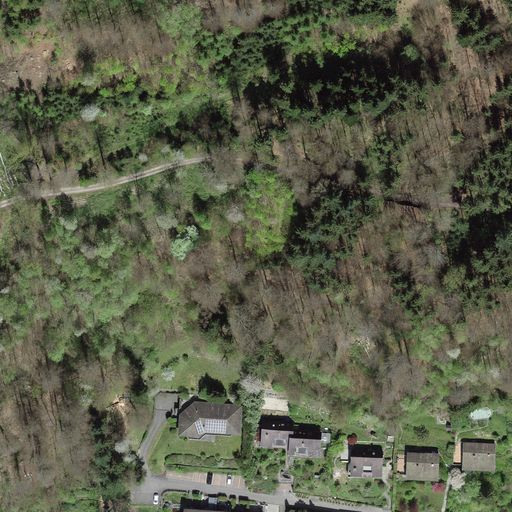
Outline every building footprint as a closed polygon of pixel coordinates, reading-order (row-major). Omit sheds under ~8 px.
[(241,435),(244,403),(195,400),(181,413),(178,435),(200,437),(205,433),(241,435)] [(290,446),(292,430),(292,424),(263,422),(263,432),(266,432),(265,444),(290,446)] [(320,432),(292,430),(290,446),(290,453),(319,455),(320,432)] [(494,466),(495,444),(464,443),(463,464),(494,466)] [(383,451),(341,450),(341,461),(354,462),(353,474),(382,476),(383,451)] [(438,476),(439,454),(408,453),(407,462),(395,461),(395,474),(438,476)]
